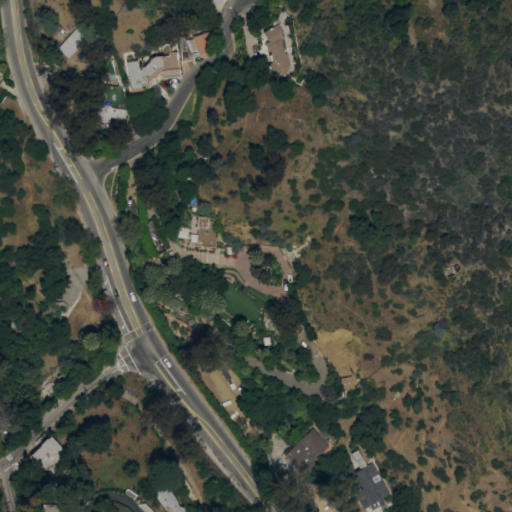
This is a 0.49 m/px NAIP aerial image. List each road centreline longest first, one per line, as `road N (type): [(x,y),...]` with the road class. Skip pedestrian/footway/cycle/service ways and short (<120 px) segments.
road 1 (residential): [(242,0),(163,127),(81,181)]
road 2 (residential): [(208,511),(136,403),(119,393),(56,416)]
road 3 (residential): [(146,344),(0,470)]
road 4 (secondary): [(58,141),(22,61),(13,0)]
road 5 (secondary): [(273,511),(183,395)]
